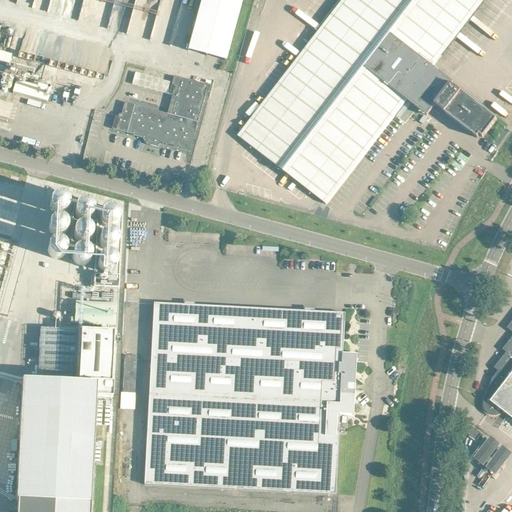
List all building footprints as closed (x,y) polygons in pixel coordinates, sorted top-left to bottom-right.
[(202,0),(188,51),(225,61),(241,4),(227,0),(202,0)] [(433,67),(484,0),(342,0),(238,136),(327,205),(407,100),(427,116),(435,106),(477,138),(479,135),(483,138),(497,120),(452,85),(453,83),(433,67)] [(16,63),(0,58),(0,68),(14,72),(16,63)] [(1,71),(0,75),(0,77),(11,80),(13,74),(1,71)] [(189,153),(207,86),(173,77),(169,91),(169,92),(173,93),(172,96),(168,109),(167,114),(124,103),(120,118),(115,117),(112,129),(150,140),(149,145),(157,147),(159,142),(175,146),(174,149),(189,153)] [(52,90),(39,87),(39,89),(17,83),(14,94),(49,104),(52,90)] [(192,252),(190,256),(200,261),(202,257),(192,252)] [(92,274),(91,287),(116,288),(117,276),(92,274)] [(108,294),(108,293),(108,292),(107,292),(107,291),(106,290),(105,289),(104,289),(103,289),(102,289),(101,290),(100,291),(100,292),(100,293),(100,294),(100,295),(101,296),(102,297),(103,297),(104,297),(105,297),(106,296),(107,296),(107,295),(107,294),(108,294)] [(75,302),(74,324),(114,327),(116,304),(75,302)] [(343,322),(337,322),(337,314),(153,304),(149,395),(144,485),(335,495),(339,415),(353,416),(354,395),(356,355),(342,354),(343,322)] [(511,323),(511,324),(511,323),(511,338),(504,349),(508,352),(496,367),(499,370),(492,378),(484,401),(483,402),(483,403),(483,404),(483,406),(483,407),(483,408),(483,409),(484,410),(484,411),(485,412),(486,413),(487,414),(489,415),(490,415),(491,416),(492,416),(494,416),(495,416),(496,416),(497,416),(498,415),(499,414),(500,414),(501,413),(502,412),(503,411),(511,417),(511,323)] [(40,328),(37,379),(75,381),(95,382),(108,383),(110,332),(77,330),(40,328)] [(16,488),(14,511),(88,511),(90,488),(94,399),(109,400),(110,383),(108,383),(95,382),(95,384),(21,380),(16,488)] [(491,444),(474,464),(495,482),(504,472),(500,468),(507,459),(491,444)]
